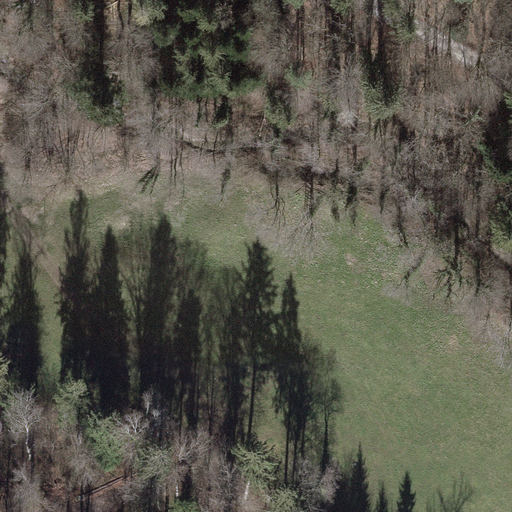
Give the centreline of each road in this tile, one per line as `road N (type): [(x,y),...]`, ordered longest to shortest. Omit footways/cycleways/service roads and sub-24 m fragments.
road 1 (track): [(0,196),(93,320),(208,404),(216,440),(202,457),(102,500),(95,511)]
road 2 (track): [(511,86),(479,58),(353,0)]
